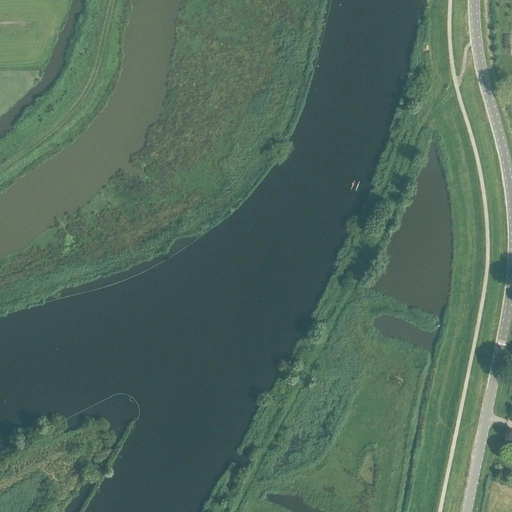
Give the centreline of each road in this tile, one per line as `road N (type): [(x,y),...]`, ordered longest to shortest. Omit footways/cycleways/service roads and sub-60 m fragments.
road 1 (tertiary): [(467,511),(511,287)]
road 2 (tertiary): [(511,190),(484,81),(475,0)]
